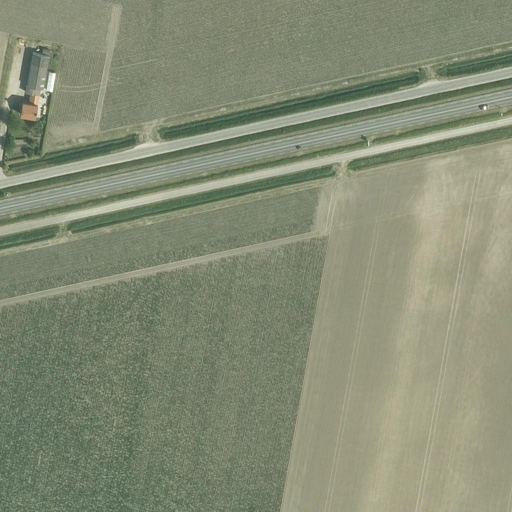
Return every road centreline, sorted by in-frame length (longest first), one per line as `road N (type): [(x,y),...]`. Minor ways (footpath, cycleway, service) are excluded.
road 1 (unclassified): [(511,72),(0,184)]
road 2 (secondary): [(0,208),(511,96)]
road 3 (unclassified): [(0,232),(511,120)]
